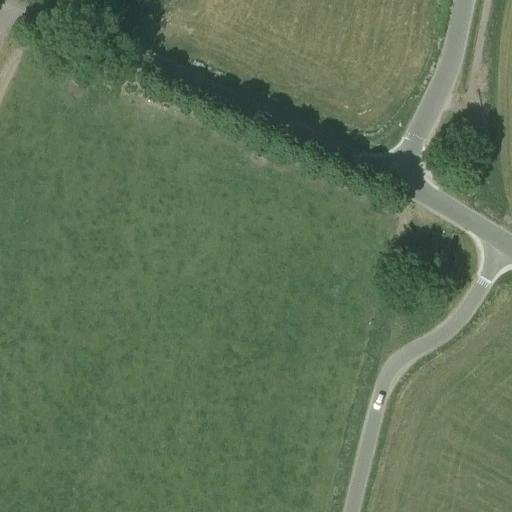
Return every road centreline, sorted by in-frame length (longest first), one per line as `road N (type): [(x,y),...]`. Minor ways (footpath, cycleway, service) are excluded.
road 1 (unclassified): [(390,176),(9,0)]
road 2 (unclassified): [(351,511),(388,375),(454,329),(505,245)]
road 3 (unclassified): [(390,176),(444,85),(466,0)]
road 4 (unclassified): [(505,245),(390,176)]
